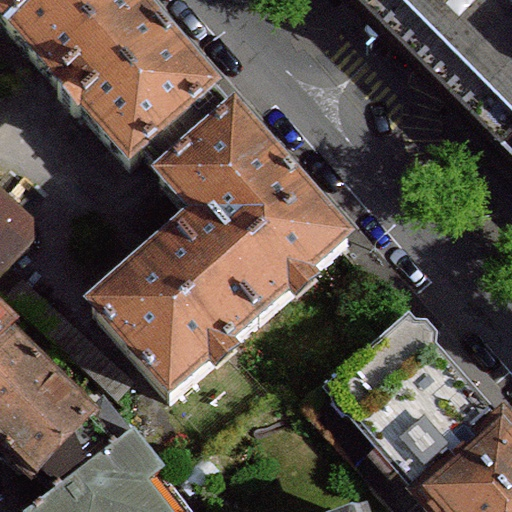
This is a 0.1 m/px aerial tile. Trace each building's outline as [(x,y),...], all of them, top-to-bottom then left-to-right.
[(19,0),(0,0),(0,15),(1,17),(19,0)] [(217,83),(141,0),(19,0),(1,17),(131,164),(217,83)] [(511,0),(367,0),(398,32),(511,150),(511,0)] [(351,232),(234,104),(163,169),(196,205),(94,298),(177,390),(351,232)] [(0,329),(13,316),(0,303),(0,329)] [(283,394),(368,498),(457,428),(372,321),(283,394)] [(102,419),(14,335),(0,349),(0,449),(37,486),(102,419)] [(511,511),(511,485),(457,428),(370,509),(372,511),(511,511)] [(162,469),(134,432),(25,510),(26,511),(167,511),(145,482),(162,469)]
